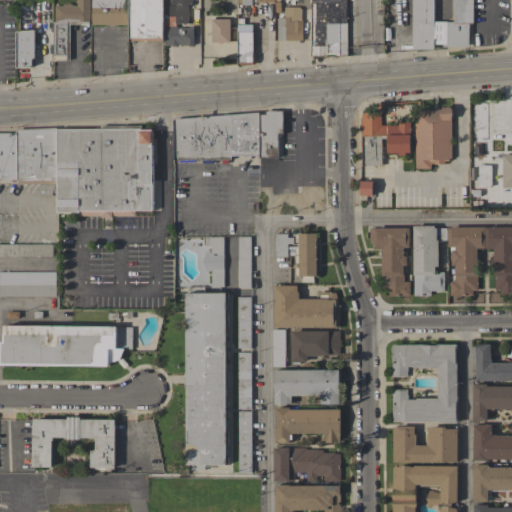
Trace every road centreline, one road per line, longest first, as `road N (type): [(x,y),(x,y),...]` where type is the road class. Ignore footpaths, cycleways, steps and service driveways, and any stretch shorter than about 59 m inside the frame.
road 1 (secondary): [(0,111),(511,70)]
road 2 (residential): [(370,511),(370,324),(344,221),(344,85)]
road 3 (residential): [(464,511),(464,323)]
road 4 (residential): [(370,324),(511,322)]
